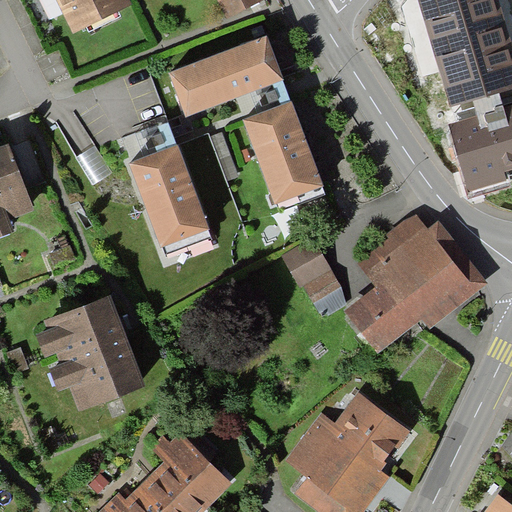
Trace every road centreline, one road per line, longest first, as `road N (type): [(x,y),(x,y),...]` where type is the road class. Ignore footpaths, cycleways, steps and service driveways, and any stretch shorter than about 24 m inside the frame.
road 1 (secondary): [(322,19),(430,185),(511,261)]
road 2 (tertiary): [(511,344),(430,511)]
